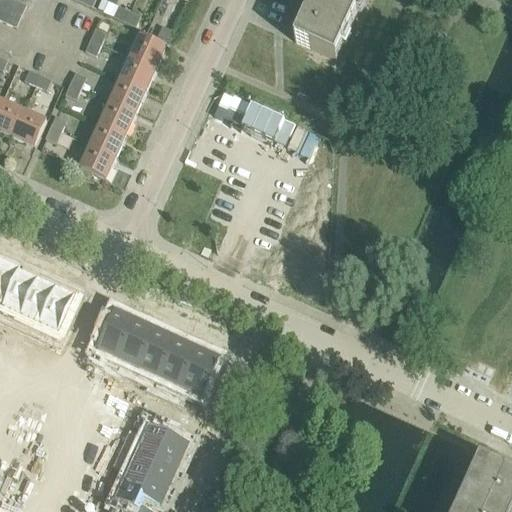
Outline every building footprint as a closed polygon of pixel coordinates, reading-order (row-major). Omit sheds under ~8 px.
[(92,11),(97,0),(96,0),(83,0),(81,6),(92,11)] [(315,0),(295,45),(336,63),(364,0),(315,0)] [(0,24),(6,28),(16,6),(5,1),(0,12),(0,24)] [(17,32),(26,11),(16,6),(6,28),(17,32)] [(126,26),(130,15),(119,10),(114,20),(126,26)] [(141,20),(130,15),(126,26),(136,31),(141,20)] [(169,47),(174,36),(163,30),(158,41),(169,47)] [(102,49),(106,39),(95,34),(91,44),(102,49)] [(156,75),(166,52),(140,41),(130,63),(156,75)] [(122,59),(102,49),(91,44),(85,55),(96,61),(98,56),(119,65),(120,62),(122,59)] [(0,73),(4,75),(8,64),(0,60),(0,73)] [(146,97),(155,77),(156,75),(130,63),(120,85),(146,97)] [(25,84),(36,89),(41,79),(30,74),(25,84)] [(81,94),(87,81),(76,76),(70,89),(81,94)] [(47,94),(52,84),(41,79),(36,89),(47,94)] [(136,119),(145,98),(146,97),(120,85),(110,107),(136,119)] [(77,104),(81,94),(70,89),(66,99),(77,104)] [(0,135),(11,141),(23,115),(3,106),(0,112),(0,135)] [(126,141),(136,119),(110,107),(100,129),(126,141)] [(35,152),(47,126),(23,115),(11,141),(35,152)] [(61,138),(67,125),(56,120),(50,133),(61,138)] [(116,163),(126,141),(100,129),(90,151),(116,163)] [(57,147),(61,138),(50,133),(46,142),(57,147)] [(106,185),(116,163),(90,151),(80,173),(106,185)] [(2,264),(0,267),(0,309),(3,311),(4,311),(20,275),(21,275),(22,273),(21,273),(2,264)] [(3,311),(0,316),(1,317),(19,326),(20,326),(22,322),(21,321),(39,283),(21,275),(20,275),(4,311),(3,311)] [(39,283),(21,321),(22,322),(39,329),(40,330),(57,292),(39,283)] [(39,329),(37,334),(38,334),(58,343),(77,301),(57,292),(40,330),(39,329)] [(115,316),(94,363),(115,373),(116,373),(120,364),(119,364),(137,326),(115,316)] [(137,326),(119,364),(120,364),(139,373),(140,374),(158,335),(137,326)] [(139,373),(137,377),(138,378),(158,387),(159,387),(178,345),(158,335),(140,374),(139,373)] [(158,387),(156,391),(157,392),(177,401),(179,402),(183,393),(181,392),(199,354),(178,345),(159,387),(158,387)] [(15,349),(11,358),(24,364),(29,355),(15,349)] [(199,354),(181,392),(183,393),(203,402),(221,364),(199,354)] [(29,355),(24,364),(38,370),(42,361),(29,355)] [(93,385),(89,394),(103,400),(107,391),(93,385)] [(107,391),(103,400),(117,406),(121,397),(107,391)] [(135,403),(131,413),(144,419),(149,410),(135,403)] [(149,410),(144,419),(158,425),(162,416),(149,410)] [(169,419),(165,428),(179,435),(183,426),(169,419)] [(117,422),(110,436),(119,440),(126,426),(117,422)] [(143,449),(142,450),(180,468),(189,448),(151,431),(143,449)] [(110,436),(104,450),(113,454),(119,440),(110,436)] [(125,465),(125,466),(133,470),(134,469),(172,486),(180,468),(142,450),(143,449),(134,445),(134,446),(125,465)] [(511,511),(511,478),(492,469),(498,457),(486,451),(458,511),(511,511)] [(100,459),(93,473),(103,477),(109,463),(100,459)] [(133,470),(125,488),(164,505),(172,486),(134,469),(133,470)] [(93,473),(87,487),(96,491),(103,477),(93,473)] [(117,506),(117,507),(124,510),(124,509),(129,511),(160,511),(164,505),(125,488),(117,506)] [(85,491),(78,506),(88,510),(94,496),(85,491)]
